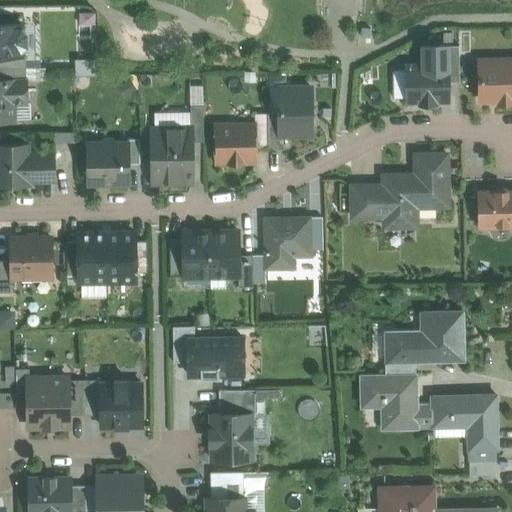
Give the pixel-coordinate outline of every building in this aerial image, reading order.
[(371,22),(360,21),(358,35),(370,36),(371,22)] [(22,23),(0,23),(0,55),(22,56),(22,54),(22,49),(26,45),(26,33),(22,29),(22,23)] [(459,45),(446,45),(446,65),(447,65),(447,81),(460,81),(459,45)] [(22,56),(0,55),(0,67),(26,67),(25,54),(22,54),(22,56)] [(511,59),(479,60),(480,99),(499,99),(499,102),(511,101),(511,59)] [(446,65),(407,66),(408,100),(420,100),(420,104),(436,103),(436,99),(448,99),(447,81),(447,65),(446,65)] [(26,67),(0,67),(0,79),(26,79),(26,67)] [(395,98),(406,98),(405,67),(394,67),(395,98)] [(331,85),(330,75),(318,75),(319,85),(331,85)] [(263,86),(263,76),(251,76),(251,86),(263,86)] [(0,79),(0,119),(15,119),(14,103),(26,102),(26,79),(0,79)] [(131,79),(119,85),(125,97),(129,94),(137,91),(131,79)] [(311,103),(311,86),(279,87),(279,111),(280,135),(283,135),(312,134),(311,117),(315,114),(315,106),(311,103)] [(190,93),(190,105),(203,105),(204,93),(190,93)] [(203,105),(190,105),(191,127),(192,127),(192,141),(204,140),(203,105)] [(280,135),(279,111),(268,112),(268,113),(268,121),(268,145),(268,148),(284,147),(283,135),(280,135)] [(268,113),(255,113),(256,121),(268,121),(268,113)] [(268,121),(256,121),(256,125),(255,125),(255,145),(268,145),(268,121)] [(255,145),(255,125),(216,126),(216,160),(228,160),(228,162),(243,161),(243,159),(256,159),(255,145)] [(192,141),(192,127),(191,127),(152,128),(152,182),(192,181),(192,141)] [(105,138),(101,142),(88,143),(88,183),(129,182),(128,163),(128,142),(127,142),(116,142),(112,138),(105,138)] [(140,138),(127,138),(127,142),(128,142),(128,163),(140,162),(140,138)] [(55,179),(54,152),(28,153),(28,144),(0,143),(0,183),(28,183),(28,179),(55,179)] [(415,154),(416,174),(383,174),(384,184),(384,216),(384,226),(404,226),(404,214),(416,214),(416,206),(448,205),(447,153),(415,154)] [(384,184),(352,185),(352,217),(384,216),(384,184)] [(511,191),(507,192),(507,190),(496,190),(496,192),(479,192),(479,225),(511,224),(511,191)] [(311,255),(310,216),(265,217),(265,268),(294,268),(294,256),(311,255)] [(239,254),(239,230),(211,231),(211,275),(225,275),(238,274),(239,274),(239,254)] [(211,231),(183,231),(183,239),(183,275),(211,275),(211,231)] [(107,232),(79,233),(79,241),(79,273),(80,281),(107,280),(107,232)] [(135,240),(135,232),(107,232),(107,280),(135,280),(135,272),(135,240)] [(52,276),(52,237),(11,238),(11,260),(11,276),(12,276),(52,276)] [(183,275),(183,239),(169,240),(169,275),(183,275)] [(147,240),(135,240),(135,272),(147,271),(147,240)] [(79,241),(67,241),(67,273),(79,273),(79,241)] [(253,286),(253,254),(239,254),(239,274),(238,274),(239,286),(253,286)] [(11,260),(0,260),(0,291),(12,292),(12,276),(11,276),(11,260)] [(211,275),(211,287),(225,287),(225,275),(211,275)] [(511,296),(500,296),(501,310),(511,310),(511,296)] [(463,311),(422,312),(422,342),(409,342),(409,331),(386,331),(387,360),(415,360),(451,359),(451,351),(452,351),(452,348),(448,348),(448,342),(463,342),(463,311)] [(195,325),(173,326),(173,361),(188,361),(188,337),(195,337),(195,325)] [(195,337),(188,337),(188,361),(188,374),(200,374),(201,377),(219,377),(219,374),(243,373),(243,336),(195,337)] [(416,372),(415,360),(387,360),(387,372),(416,372)] [(29,377),(29,368),(16,368),(16,392),(28,392),(28,377),(29,377)] [(387,372),(362,373),(362,405),(382,405),(383,427),(417,426),(416,404),(416,372),(387,372)] [(29,377),(28,377),(28,392),(29,425),(69,425),(69,415),(68,379),(68,377),(29,377)] [(84,379),(68,379),(69,415),(85,414),(84,379)] [(101,379),(84,379),(85,414),(101,414),(101,383),(101,379)] [(129,382),(129,379),(113,379),(113,383),(101,383),(101,414),(102,427),(114,427),(114,429),(130,428),(130,426),(142,426),(141,382),(129,382)] [(255,389),(255,397),(279,397),(279,388),(255,389)] [(255,389),(219,389),(219,413),(251,413),(251,414),(255,414),(255,397),(255,389)] [(496,394),(432,396),(432,403),(433,426),(468,425),(469,435),(469,449),(495,448),(497,448),(496,394)] [(432,403),(416,404),(417,426),(433,426),(432,403)] [(251,414),(251,413),(219,413),(211,413),(212,429),(210,429),(210,443),(212,443),(212,459),(252,459),(251,414)] [(468,425),(433,426),(433,436),(469,435),(468,425)] [(495,448),(469,449),(469,461),(495,460),(495,448)] [(495,460),(469,461),(470,474),(496,474),(495,460)] [(455,475),(470,474),(469,461),(455,461),(455,475)] [(245,497),(244,471),(210,471),(211,498),(245,497)] [(142,490),(142,476),(98,477),(98,485),(98,491),(142,490)] [(70,511),(70,485),(70,477),(30,478),(30,511),(70,511)] [(86,511),(86,485),(70,485),(70,511),(86,511)] [(86,511),(98,511),(98,491),(98,485),(86,485),(86,511)] [(434,511),(434,485),(380,486),(380,508),(380,511),(434,511)] [(141,511),(142,490),(98,491),(98,511),(141,511)] [(211,498),(207,498),(206,511),(256,511),(257,511),(245,511),(245,497),(211,498)]
